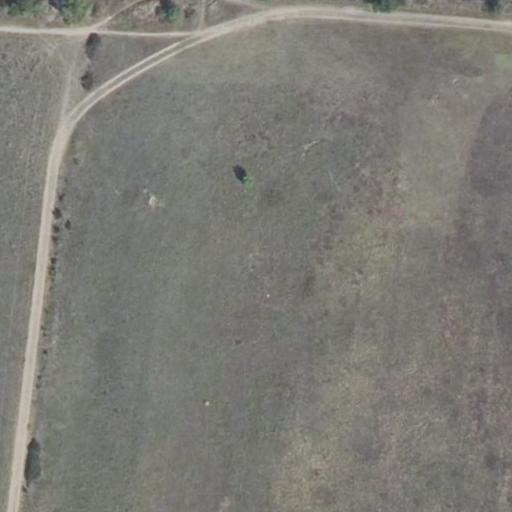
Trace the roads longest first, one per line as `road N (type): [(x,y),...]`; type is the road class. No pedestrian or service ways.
road 1 (track): [(97,1),(26,511)]
road 2 (track): [(511,20),(260,2),(0,7)]
